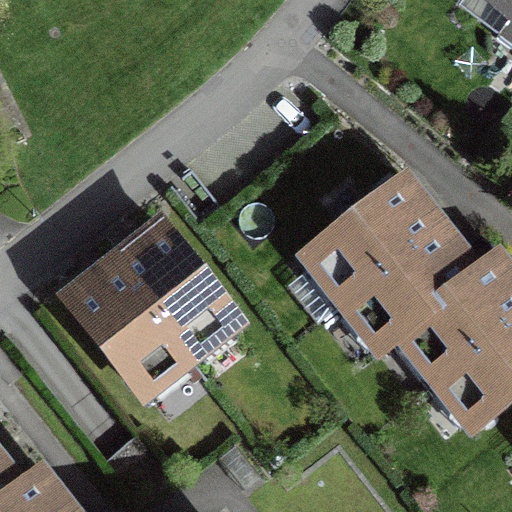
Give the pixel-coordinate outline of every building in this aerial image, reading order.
[(511,0),(463,0),(503,32),(511,20),(511,0)] [(511,58),(511,20),(493,43),(511,58)] [(473,282),(447,248),(429,224),(399,185),(305,257),(380,354),(401,337),(472,429),(511,398),(511,280),(498,263),(473,282)] [(161,231),(129,256),(104,276),(69,304),(145,398),(236,326),(161,231)] [(0,511),(69,511),(42,477),(18,496),(0,473),(0,511)]
